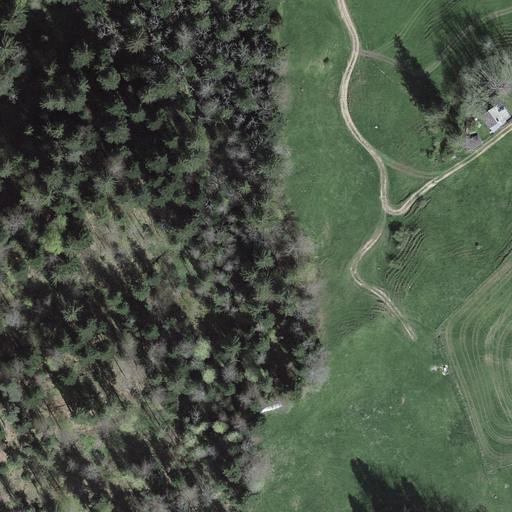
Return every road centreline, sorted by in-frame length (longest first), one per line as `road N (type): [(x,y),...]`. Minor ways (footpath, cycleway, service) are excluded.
road 1 (track): [(208,511),(270,440),(392,372),(413,351),(352,266),(392,213)]
road 2 (track): [(511,126),(392,213),(382,168),(345,117),(355,49),(339,0)]
